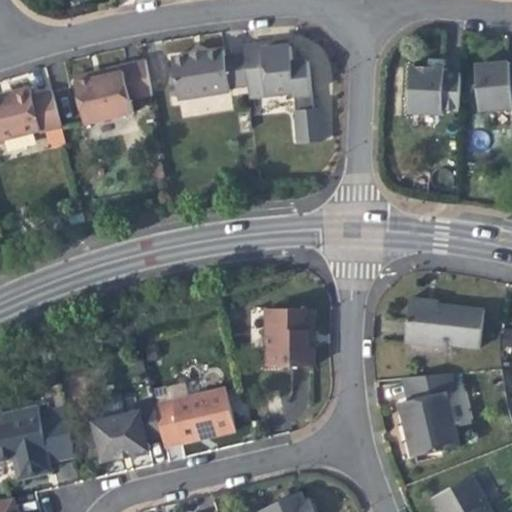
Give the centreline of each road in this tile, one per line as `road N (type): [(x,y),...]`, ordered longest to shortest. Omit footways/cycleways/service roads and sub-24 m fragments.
road 1 (residential): [(0,300),(186,241),(351,226)]
road 2 (residential): [(354,438),(143,487),(94,511)]
road 3 (residential): [(10,48),(149,16),(274,0)]
road 4 (residential): [(362,0),(351,226)]
road 5 (residential): [(351,226),(344,333),(354,438)]
road 6 (residential): [(351,226),(511,247)]
road 7 (residential): [(362,0),(511,10)]
